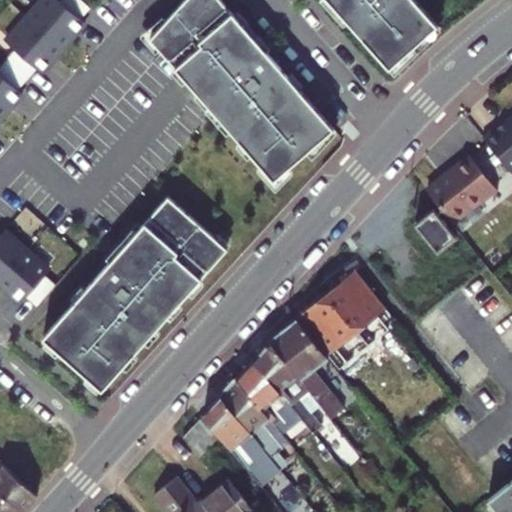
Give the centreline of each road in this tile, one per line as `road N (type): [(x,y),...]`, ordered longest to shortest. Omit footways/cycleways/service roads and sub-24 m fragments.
road 1 (tertiary): [(110,448),(392,138)]
road 2 (residential): [(271,0),(392,138)]
road 3 (tertiary): [(392,138),(511,27)]
road 4 (residential): [(110,448),(0,355)]
